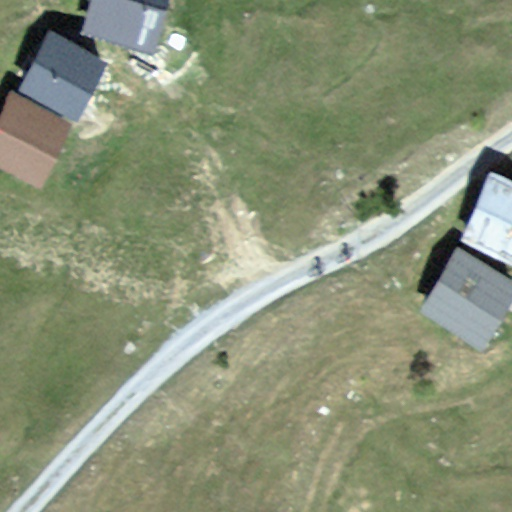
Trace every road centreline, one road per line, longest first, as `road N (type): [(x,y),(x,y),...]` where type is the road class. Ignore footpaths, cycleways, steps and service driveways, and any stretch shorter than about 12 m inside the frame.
road 1 (track): [(511,138),(369,239),(208,326),(140,385),(22,511)]
road 2 (track): [(288,279),(255,257),(222,195),(213,152),(223,63),(211,0)]
road 3 (track): [(511,350),(482,384),(380,412),(356,431),(334,460),(315,511)]
